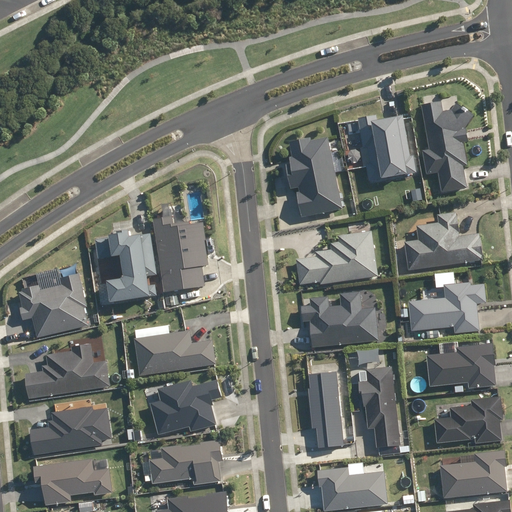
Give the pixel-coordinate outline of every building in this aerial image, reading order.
[(424,151),(428,175),(439,173),(443,192),(469,188),(465,166),(469,165),(465,142),(470,142),(467,127),(475,115),(458,103),(453,110),(444,111),(443,102),(423,105),(431,150),(424,151)] [(367,164),(370,181),(418,173),(414,156),(411,156),(405,120),(404,116),(379,120),(378,115),(359,118),(360,122),(365,149),(368,148),(371,164),(367,164)] [(344,209),(329,137),(312,141),(312,138),(291,142),(294,157),(291,157),(292,164),(287,165),(292,189),(300,187),(301,192),(298,192),(303,217),(344,209)] [(406,242),(410,270),(481,260),(484,260),(484,255),(485,255),(482,237),(481,237),(481,233),(461,236),(460,232),(461,232),(459,216),(458,216),(457,212),(439,215),(440,223),(418,226),(420,240),(406,242)] [(174,216),(155,219),(165,292),(206,286),(203,266),(210,265),(206,240),(208,240),(205,222),(191,225),(191,221),(175,224),(174,216)] [(109,281),(113,302),(151,296),(151,297),(159,296),(157,284),(151,285),(150,276),(159,275),(152,233),(143,235),(143,234),(132,236),(131,230),(119,231),(119,233),(111,235),(112,237),(97,240),(100,259),(123,255),(126,275),(123,278),(109,281)] [(317,257),(297,260),(301,285),(321,282),(321,285),(380,276),(373,231),(343,235),(339,236),(340,242),(332,243),(333,249),(317,252),(317,257)] [(34,318),(39,338),(90,326),(85,308),(89,307),(81,274),(62,278),(64,285),(42,290),(41,285),(24,289),(24,292),(21,292),(21,295),(24,307),(21,308),(24,320),(34,318)] [(410,302),(413,331),(455,327),(456,334),(481,331),(478,304),(488,303),(486,284),(472,285),(472,282),(445,285),(447,298),(410,302)] [(311,321),(314,347),(380,341),(376,307),(364,309),(362,292),(341,294),(342,305),(330,307),(329,296),(311,298),(312,305),(303,306),(304,322),(311,321)] [(136,338),(141,376),(217,365),(214,340),(193,343),(191,330),(136,338)] [(428,355),(431,387),(469,383),(470,389),(497,386),(495,365),(497,365),(495,343),(458,347),(458,352),(428,355)] [(27,374),(31,398),(112,387),(108,361),(95,363),(92,344),(73,347),(73,351),(48,355),(49,365),(44,366),(45,371),(27,374)] [(402,445),(393,366),(368,369),(369,381),(360,382),(362,401),(365,401),(366,407),(367,407),(369,429),(376,428),(378,448),(402,445)] [(345,445),(338,372),(310,374),(312,388),(310,389),(314,429),(318,428),(320,448),(345,445)] [(152,403),(160,435),(191,427),(192,432),(218,425),(213,406),(215,405),(214,400),(223,398),(219,380),(194,386),(193,380),(159,389),(162,401),(152,403)] [(452,417),(436,419),(438,443),(472,440),(472,437),(477,437),(477,443),(503,441),(501,420),(504,420),(502,397),(472,400),(473,406),(451,408),(452,417)] [(32,430),(35,455),(104,445),(103,440),(113,439),(109,408),(95,410),(94,406),(53,412),(54,420),(50,421),(51,427),(32,430)] [(151,460),(154,484),(194,479),(195,485),(222,481),(220,462),(225,461),(222,440),(202,442),(202,444),(184,447),(184,445),(163,448),(164,458),(151,460)] [(442,465),(445,498),(508,491),(506,467),(508,467),(507,450),(476,453),(476,462),(442,465)] [(94,459),(35,467),(37,483),(44,482),(47,506),(73,502),(72,495),(96,492),(96,495),(114,493),(111,468),(96,471),(94,459)] [(323,487),(326,511),(389,505),(386,471),(350,475),(349,467),(319,470),(321,487),(323,487)] [(157,511),(156,511),(227,511),(230,511),(228,491),(208,493),(209,496),(190,498),(190,496),(169,499),(170,509),(157,511)] [(445,511),(511,511),(511,504),(511,500),(475,504),(475,509),(445,511)] [(95,502),(80,503),(80,511),(92,511),(95,511),(95,502)]
